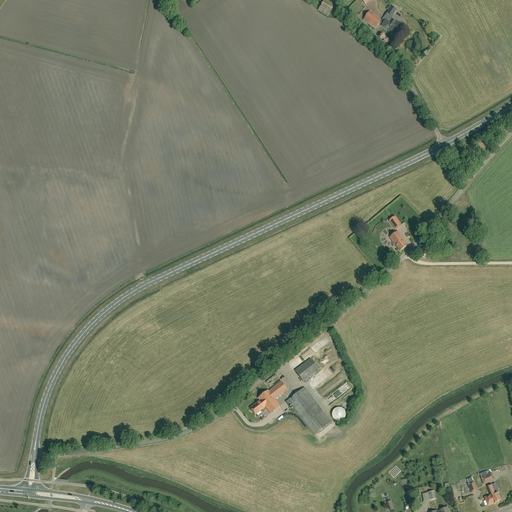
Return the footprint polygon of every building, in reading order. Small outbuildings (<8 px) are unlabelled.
[(330,15),(335,6),(325,0),(320,10),(330,15)] [(392,16),(396,10),(389,5),(387,8),(389,9),(387,13),(392,16)] [(376,28),(379,23),(381,20),(374,16),(375,15),(370,12),(364,20),(369,24),(369,23),(376,28)] [(381,20),(379,23),(382,25),(382,26),(391,33),(396,26),(394,25),(396,23),(391,19),(392,17),(386,13),(381,20)] [(395,217),(390,221),(396,230),(402,226),(395,217)] [(400,251),(407,246),(403,241),(404,241),(398,232),(390,237),(395,245),(396,245),(400,251)] [(425,258),(430,253),(425,247),(420,252),(425,258)] [(304,382),(319,370),(311,359),(295,371),(304,382)] [(258,374),(265,367),(262,364),(258,367),(257,367),(254,369),(258,374)] [(265,407),(274,399),(287,389),(281,382),(268,391),(262,395),(261,394),(259,396),(259,397),(258,398),(260,400),(265,407)] [(341,388),(345,394),(350,391),(346,385),(341,388)] [(289,407),(291,405),(315,435),(331,422),(304,388),(286,402),(289,407)] [(329,406),(344,393),(341,389),(325,401),(329,406)] [(280,406),(274,399),(265,407),(260,400),(250,408),(255,415),(261,411),(261,412),(262,412),(266,408),(270,414),(280,406)] [(346,414),(345,412),(344,409),(342,408),(339,407),(336,408),(334,409),(333,412),(332,414),(333,417),(334,419),(336,421),(339,421),(342,421),(344,419),(345,417),(346,414)] [(494,480),(491,473),(485,476),(482,477),(481,477),(484,484),(494,480)] [(477,490),(475,487),(473,481),(472,478),(467,480),(468,483),(472,492),(477,490)] [(64,480),(58,479),(41,508),(46,509),(50,510),(66,482),(64,480)] [(498,492),(495,493),(492,485),(487,487),(490,495),(484,497),(488,505),(494,502),(495,503),(500,501),(499,497),(498,492)]
